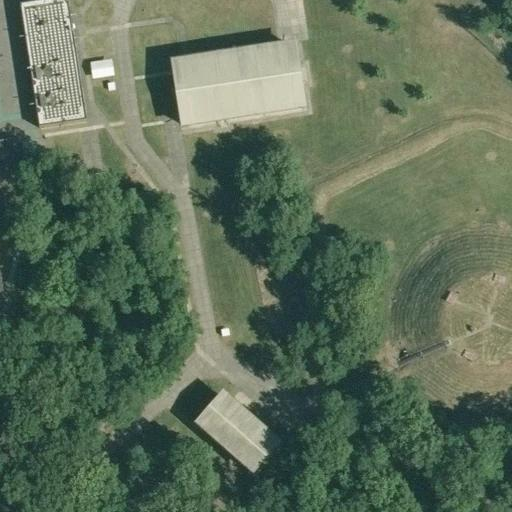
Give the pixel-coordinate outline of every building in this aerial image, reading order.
[(68,0),(49,0),(20,5),(40,128),(87,121),(68,0)] [(294,47),(175,65),(184,127),(304,109),(294,47)] [(0,181),(27,177),(21,139),(0,141),(0,181)] [(81,191),(109,187),(107,173),(79,177),(81,191)] [(63,189),(76,186),(75,177),(62,180),(63,189)] [(0,316),(8,315),(6,299),(3,299),(0,282),(0,316)] [(224,397),(199,425),(253,473),(278,445),(224,397)]
